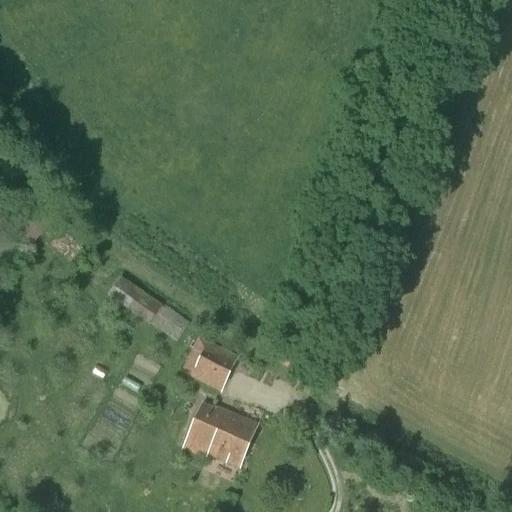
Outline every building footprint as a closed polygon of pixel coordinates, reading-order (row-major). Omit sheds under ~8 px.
[(11,226),(33,245),(51,224),(29,205),(11,226)] [(121,277),(107,298),(148,327),(163,307),(121,277)] [(180,374),(221,394),(239,358),(198,338),(180,374)] [(148,381),(157,369),(140,357),(131,369),(148,381)] [(206,457),(238,471),(257,425),(216,407),(216,410),(202,404),(182,450),(205,460),(206,457)]
